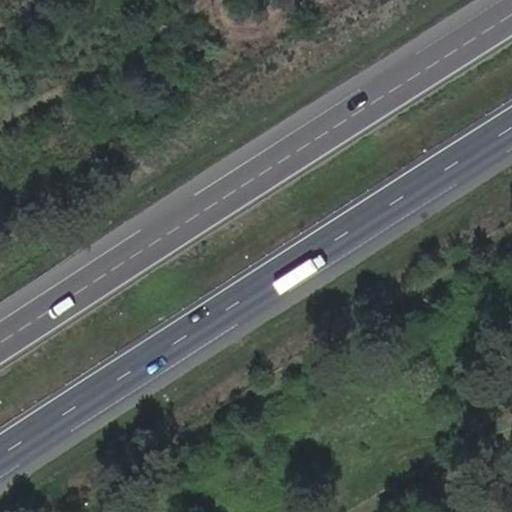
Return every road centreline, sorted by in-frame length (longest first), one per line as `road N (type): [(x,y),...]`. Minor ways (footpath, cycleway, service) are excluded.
road 1 (motorway): [(0,459),(511,127)]
road 2 (motorway): [(511,17),(0,342)]
